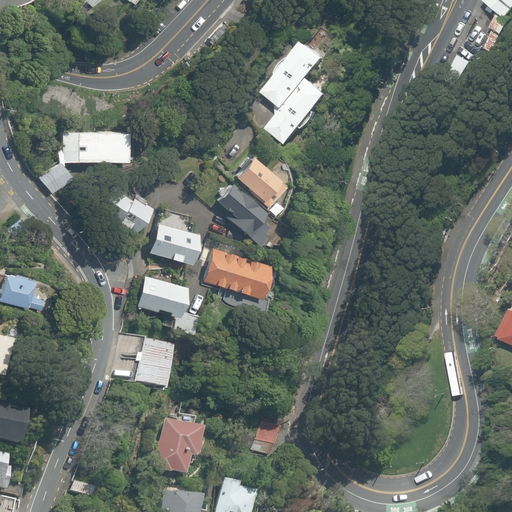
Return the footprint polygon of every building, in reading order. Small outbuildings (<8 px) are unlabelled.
[(98,0),(81,0),(90,8),(98,0)] [(511,12),(511,0),(485,0),(501,12),(492,28),(493,29),(489,36),(491,37),(487,48),(495,53),(504,34),(505,34),(511,20),(511,18),(509,17),(511,12)] [(227,29),(222,24),(206,40),(212,45),(227,29)] [(266,91),(285,108),(310,78),(328,57),(308,40),(266,91)] [(474,61),(461,55),(449,79),(463,86),(474,61)] [(267,129),(287,145),(330,94),(310,78),(285,108),(267,129)] [(122,130),(57,131),(57,160),(123,159),(122,130)] [(287,186),(251,155),(233,177),(268,207),(287,186)] [(53,163),(36,179),(50,194),(67,177),(53,163)] [(146,204),(114,182),(93,212),(132,233),(146,204)] [(265,213),(229,184),(216,201),(228,210),(223,216),(258,246),(268,234),(256,224),(265,213)] [(193,231),(152,220),(143,251),(184,262),(193,231)] [(269,265),(212,248),(202,282),(258,299),(269,265)] [(32,278),(1,271),(0,275),(0,298),(39,310),(41,297),(29,293),(32,278)] [(182,284),(140,273),(133,304),(174,315),(182,284)] [(511,309),(497,337),(511,345),(511,309)] [(0,377),(3,379),(14,339),(0,335),(0,377)] [(166,345),(138,338),(127,384),(153,391),(166,345)] [(0,441),(17,446),(26,410),(0,403),(0,441)] [(285,422),(263,414),(250,451),(272,458),(285,422)] [(197,425),(154,416),(143,468),(180,475),(186,456),(193,457),(197,443),(193,442),(197,425)] [(4,465),(7,453),(0,451),(0,489),(3,490),(6,481),(9,466),(4,465)] [(237,480),(219,476),(212,511),(247,511),(252,488),(236,485),(237,480)] [(22,484),(6,481),(3,490),(20,494),(22,484)] [(89,490),(73,481),(66,492),(83,501),(89,490)] [(196,511),(200,492),(158,486),(155,511),(196,511)] [(11,511),(14,500),(0,495),(0,511),(11,511)]
